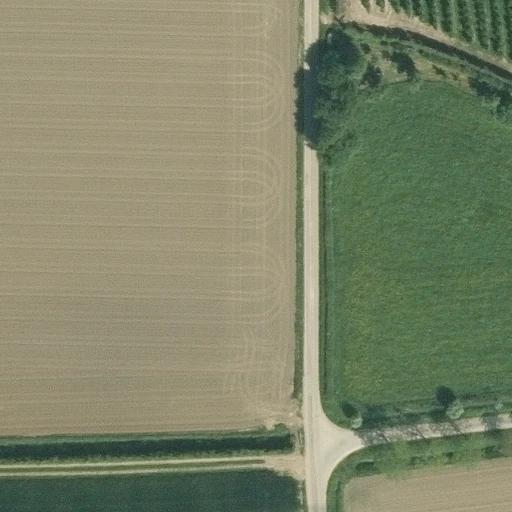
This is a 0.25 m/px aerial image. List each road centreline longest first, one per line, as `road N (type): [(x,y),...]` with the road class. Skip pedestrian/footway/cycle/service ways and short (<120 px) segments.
road 1 (unclassified): [(314,441),(312,0)]
road 2 (track): [(0,466),(316,462)]
road 3 (unclassified): [(314,441),(511,423)]
